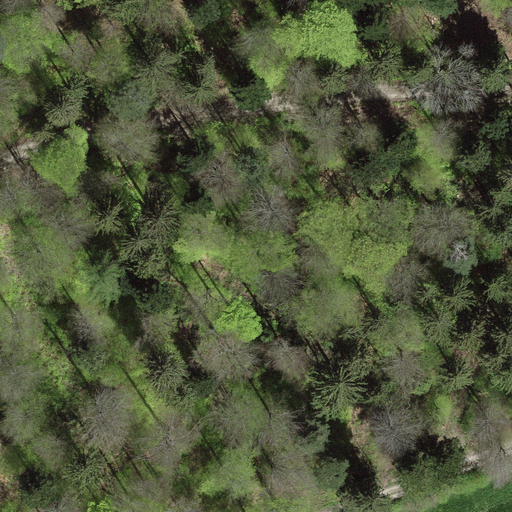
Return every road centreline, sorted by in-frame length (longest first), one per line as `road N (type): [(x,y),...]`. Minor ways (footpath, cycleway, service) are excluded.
road 1 (track): [(511,84),(335,93),(164,114),(0,161)]
road 2 (track): [(511,443),(339,511)]
